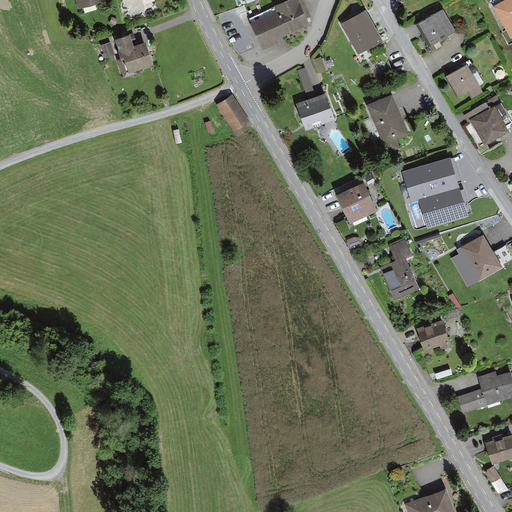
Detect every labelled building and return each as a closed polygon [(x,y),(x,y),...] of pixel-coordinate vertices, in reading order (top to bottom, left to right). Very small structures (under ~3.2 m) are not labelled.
[(275,0),(280,11),(250,23),(261,49),(277,43),(273,35),(307,21),(298,0),(275,0)] [(511,0),(506,0),(494,7),(510,35),(511,34),(511,0)] [(444,7),(415,23),(427,45),(456,29),(444,7)] [(364,11),(344,22),(361,52),(381,40),(364,11)] [(130,28),(113,34),(127,72),(156,62),(146,35),(134,40),(130,28)] [(109,40),(101,43),(105,54),(114,51),(109,40)] [(320,70),(327,68),(324,56),(317,58),(320,70)] [(466,61),(444,74),(457,96),(468,90),(470,95),(482,88),(466,61)] [(326,90),(297,101),(306,128),(336,117),(326,90)] [(390,92),(361,105),(382,149),(398,141),(394,132),(406,127),(390,92)] [(229,98),(215,107),(234,134),(248,125),(229,98)] [(495,104),(470,118),(485,143),(509,129),(495,104)] [(462,180),(454,154),(402,170),(412,201),(419,199),(428,228),(473,214),(464,187),(461,188),(459,181),(462,180)] [(361,183),(337,195),(349,219),(374,207),(361,183)] [(483,231),(461,245),(480,277),(503,264),(483,231)] [(401,262),(382,271),(394,295),(420,283),(408,259),(414,256),(406,240),(393,246),(401,262)] [(441,323),(416,335),(424,351),(449,340),(441,323)] [(483,388),(456,398),(461,414),(511,395),(511,370),(510,364),(479,375),(483,388)] [(511,432),(486,444),(495,465),(511,457),(511,432)] [(493,464),(484,470),(489,479),(499,473),(493,464)] [(453,511),(443,486),(402,503),(405,511),(453,511)]
